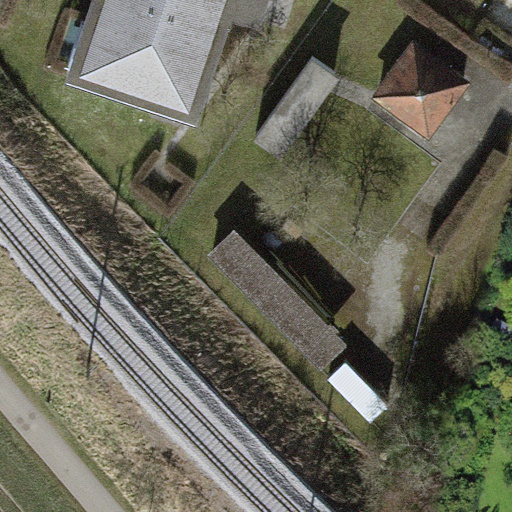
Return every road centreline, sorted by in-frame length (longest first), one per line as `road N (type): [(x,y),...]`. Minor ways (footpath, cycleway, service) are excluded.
road 1 (residential): [(511,100),(407,237)]
road 2 (track): [(0,385),(108,511)]
